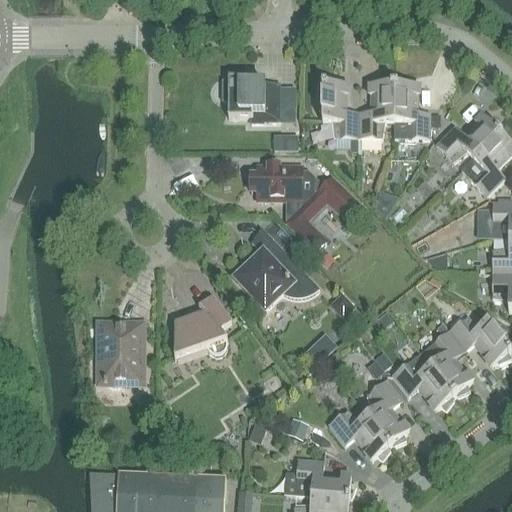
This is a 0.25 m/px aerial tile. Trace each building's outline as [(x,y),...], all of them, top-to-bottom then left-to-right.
[(229,122),(251,122),(251,127),(281,127),(281,88),(253,88),(253,82),(229,82),(229,85),(223,85),(223,104),(229,104),(229,122)] [(335,143),(359,143),(359,117),(347,117),(347,89),(340,89),(340,87),(327,83),(326,88),(322,88),(322,92),(323,92),(323,102),(316,103),(319,115),(323,115),(323,127),(333,127),(335,143)] [(385,127),(395,127),(395,89),(393,89),(393,87),(379,83),(378,90),(371,89),(371,118),(359,117),(359,143),(376,143),(383,143),(385,127)] [(395,89),(395,127),(404,127),(406,143),(431,144),(431,118),(418,118),(418,90),(412,90),(410,84),(397,87),(397,89),(395,89)] [(467,157),(474,164),(501,137),(500,135),(501,134),(494,122),(489,125),(484,121),(464,140),(455,131),(436,149),(454,167),(467,157)] [(462,175),(488,201),(506,183),(497,174),(511,158),(511,141),(504,137),(503,138),(501,137),(474,164),(462,175)] [(287,140),(287,155),(299,156),(299,141),(287,140)] [(191,168),(173,173),(177,186),(195,181),(191,168)] [(280,172),(280,169),(268,169),(268,172),(258,172),(258,180),(251,180),(251,196),(258,196),(258,204),(288,204),(288,220),(305,220),(311,215),(311,184),(308,176),(302,176),(302,172),(280,172)] [(331,183),(322,192),(339,208),(335,213),(348,225),(358,214),(346,202),(348,199),(331,183)] [(493,243),(509,243),(511,243),(511,206),(493,207),(493,243)] [(228,233),(213,241),(221,256),(236,249),(228,233)] [(264,236),(252,247),(263,259),(237,284),(266,314),(283,298),(287,300),(291,301),(294,302),(299,302),(302,302),(306,301),(310,300),(314,298),(317,296),(319,294),(319,295),(320,294),(262,233),(261,234),(264,236)] [(493,262),(493,279),(511,279),(511,243),(509,243),(509,253),(493,255),(493,262)] [(431,270),(447,270),(447,256),(432,256),(431,270)] [(511,279),(493,279),(493,303),(509,305),(509,315),(511,315),(511,279)] [(342,298),(329,310),(343,324),(356,312),(342,298)] [(199,311),(205,319),(176,329),(176,328),(175,328),(175,364),(176,364),(208,353),(209,356),(212,358),(215,360),(219,360),(222,359),(225,357),(227,353),(228,350),(227,346),(227,347),(228,346),(220,336),(232,326),(212,301),(199,311)] [(469,321),(450,336),(466,356),(475,349),(492,371),(498,367),(499,369),(511,363),(509,359),(511,356),(510,353),(509,353),(488,326),(480,333),(469,321)] [(100,388),(108,388),(111,391),(119,391),(122,388),(143,388),(143,328),(100,328),(100,359),(97,362),(97,376),(100,379),(100,388)] [(436,346),(431,351),(422,358),(432,371),(455,401),(457,400),(458,401),(471,396),(468,390),(473,386),(456,364),(466,356),(450,336),(436,346)] [(337,351),(325,338),(305,357),(317,370),(337,351)] [(455,401),(432,371),(422,358),(393,380),(409,401),(419,393),(436,415),(442,411),(446,414),(455,404),(454,402),(455,401)] [(375,415),(368,421),(392,451),(393,450),(394,451),(407,445),(404,440),(409,436),(392,414),(402,406),(386,385),(367,401),(375,415)] [(392,451),(368,421),(360,427),(349,415),(343,419),(329,430),(345,451),(355,443),(373,465),(378,461),(383,464),(391,454),(390,452),(392,451)] [(296,500),(312,502),(323,502),(350,505),(351,503),(352,503),(357,490),(351,488),(351,481),(323,479),(324,466),(299,464),(297,482),(297,489),(296,500)] [(225,511),(226,482),(118,478),(118,479),(90,478),(91,511),(225,511)] [(294,511),(352,511),(352,507),(350,507),(350,505),(323,502),(312,502),(311,511),(295,511),(294,511)]
